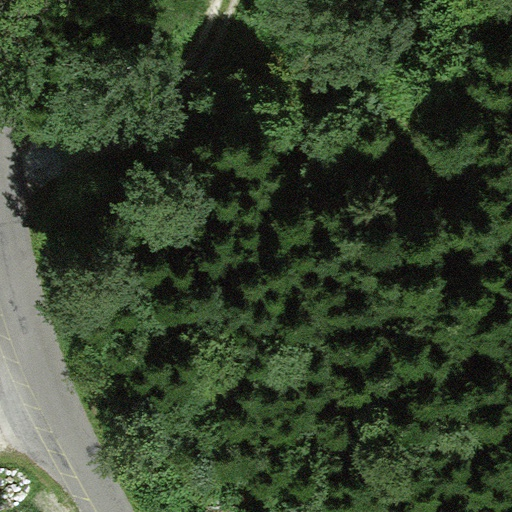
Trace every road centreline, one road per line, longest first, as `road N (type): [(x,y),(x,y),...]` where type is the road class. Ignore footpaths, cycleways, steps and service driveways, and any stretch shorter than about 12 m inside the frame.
road 1 (unclassified): [(112,511),(52,424),(37,378),(0,143)]
road 2 (track): [(4,170),(103,133),(190,78),(226,0)]
